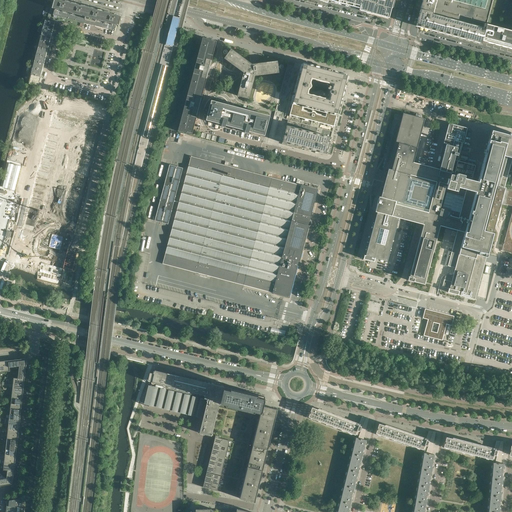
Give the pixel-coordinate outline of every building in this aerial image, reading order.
[(121,17),(57,0),(54,0),(52,8),(55,9),(53,15),(114,31),(116,25),(119,26),(121,17)] [(393,0),(324,0),(328,1),(389,17),(393,0)] [(482,41),(492,0),(422,0),(416,26),(481,44),(482,41)] [(511,0),(492,0),(486,24),(482,41),(487,43),(488,43),(494,45),(495,45),(501,46),(501,47),(507,48),(508,48),(511,49),(511,0)] [(174,15),(173,15),(166,44),(168,45),(172,46),(180,17),(179,17),(176,16),(174,15)] [(51,36),(55,23),(45,20),(42,34),(51,36)] [(48,50),(51,36),(42,34),(38,47),(48,50)] [(184,106),(178,131),(192,135),(198,110),(199,108),(200,104),(208,72),(209,69),(216,42),(202,38),(196,63),(194,69),(186,101),(184,106)] [(44,64),(48,50),(38,47),(34,61),(44,64)] [(255,76),(277,73),(277,68),(277,67),(276,62),(254,64),(255,62),(253,61),(251,61),(251,63),(250,63),(232,50),(229,55),(228,55),(228,56),(225,59),(239,70),(244,73),(242,78),(237,96),(244,98),(249,99),(255,76)] [(40,77),(44,64),(34,61),(31,75),(40,77)] [(288,65),(270,132),(275,133),(280,117),(283,118),(332,131),(347,76),(303,65),(302,69),(300,69),(301,65),(288,61),(288,65)] [(166,65),(163,64),(144,135),(147,136),(166,65)] [(38,86),(40,77),(31,75),(28,84),(33,85),(33,84),(38,86)] [(264,136),(270,116),(221,103),(211,100),(206,121),(217,124),(221,125),(221,127),(225,128),(225,126),(245,131),(244,133),(248,134),(248,132),(264,136)] [(23,109),(15,141),(18,142),(30,145),(39,113),(26,109),(23,109)] [(21,242),(20,243),(28,245),(28,247),(29,248),(32,249),(33,249),(42,251),(42,252),(42,271),(43,272),(46,272),(60,276),(71,236),(72,237),(102,125),(64,115),(54,113),(53,112),(48,130),(42,154),(45,154),(44,157),(41,156),(31,198),(33,199),(32,201),(31,201),(30,201),(28,205),(23,228),(23,229),(24,229),(22,236),(21,242)] [(459,292),(466,294),(477,251),(487,254),(493,233),(487,232),(495,201),(511,205),(511,212),(504,242),(505,242),(504,244),(502,250),(511,253),(511,191),(504,189),(511,159),(511,135),(491,130),(489,141),(486,150),(485,150),(484,153),(485,154),(483,163),(478,182),(471,180),(475,166),(458,161),(467,128),(449,123),(443,144),(446,144),(446,145),(440,169),(433,167),(413,162),(425,119),(403,113),(387,172),(384,183),(381,197),(379,197),(375,212),(377,212),(365,255),(364,255),(363,259),(374,262),(375,258),(387,262),(398,218),(419,223),(423,225),(410,276),(409,276),(409,277),(408,280),(414,282),(424,284),(440,226),(457,231),(448,266),(455,268),(451,281),(450,289),(449,288),(449,289),(448,292),(458,295),(459,292)] [(284,135),(282,144),(319,154),(319,152),(327,154),(332,132),(288,121),(285,133),(287,133),(286,135),(284,135)] [(244,150),(243,156),(255,158),(256,156),(260,157),(259,159),(264,160),(265,154),(244,150)] [(298,261),(308,226),(309,226),(310,226),(307,225),(308,222),(309,217),(310,217),(317,190),(239,169),(230,167),(224,165),(191,157),(191,156),(163,264),(273,293),(272,293),(283,296),(285,296),(288,298),(290,297),(291,292),(290,292),(293,282),(297,265),(298,261),(300,262),(300,261),(298,261)] [(8,165),(0,196),(0,197),(14,201),(22,169),(8,165)] [(168,224),(183,168),(169,165),(164,185),(163,185),(160,184),(152,215),(155,216),(155,215),(156,216),(155,221),(168,224)] [(0,223),(0,258),(0,259),(9,226),(0,223)] [(378,313),(380,306),(380,305),(380,304),(369,301),(367,310),(378,313)] [(429,310),(426,310),(427,309),(425,309),(422,318),(423,319),(428,320),(424,335),(423,336),(442,340),(443,339),(443,338),(443,337),(444,335),(446,324),(452,326),(453,320),(454,316),(453,316),(452,316),(449,315),(450,315),(449,315),(446,315),(446,314),(443,314),(443,313),(442,314),(440,313),(440,312),(439,312),(439,313),(436,312),(436,311),(436,312),(433,311),(430,310),(429,310)] [(284,336),(286,331),(272,327),(270,333),(284,336)] [(26,365),(27,358),(20,359),(19,366),(19,369),(26,369),(26,367),(26,365)] [(19,366),(20,359),(13,360),(11,360),(8,360),(9,367),(10,367),(19,366)] [(25,375),(26,369),(19,369),(18,378),(18,379),(25,379),(25,377),(25,375)] [(212,436),(224,387),(211,384),(155,371),(155,370),(155,371),(154,371),(153,373),(150,373),(148,381),(153,382),(152,386),(149,386),(144,404),(203,418),(203,421),(202,421),(202,422),(203,422),(202,424),(201,424),(201,425),(202,425),(201,428),(200,433),(199,433),(212,436)] [(277,410),(277,409),(275,409),(274,408),(274,409),(272,408),(270,408),(270,407),(269,407),(268,407),(267,407),(265,406),(263,406),(263,405),(263,403),(264,401),(264,400),(264,399),(265,397),(264,397),(261,396),(258,395),(257,395),(254,394),(251,394),(251,393),(248,393),(247,392),(247,393),(244,392),(241,391),(238,390),(237,390),(234,390),(234,389),(231,389),(230,388),(230,389),(228,388),(227,388),(224,387),(212,436),(215,437),(215,438),(215,441),(214,440),(213,443),(214,443),(213,446),(212,449),(212,452),(211,452),(211,454),(210,457),(209,460),(210,460),(209,463),(208,465),(208,466),(208,468),(207,468),(207,471),(206,474),(205,476),(206,477),(205,479),(204,482),(204,485),(203,485),(203,487),(221,491),(230,493),(230,494),(240,496),(240,498),(240,499),(240,498),(242,499),(243,499),(245,499),(245,500),(247,500),(248,500),(249,501),(250,501),(252,501),(254,502),(255,502),(255,501),(255,499),(256,499),(255,499),(256,497),(256,496),(257,494),(257,491),(258,491),(257,491),(258,489),(258,488),(258,489),(256,488),(258,483),(259,483),(259,484),(259,483),(260,481),(260,480),(260,478),(261,478),(261,476),(261,475),(262,473),(262,470),(263,470),(263,469),(264,465),(264,464),(266,455),(267,454),(266,454),(267,450),(268,450),(268,449),(268,447),(268,446),(269,444),(269,443),(269,441),(270,441),(270,439),(270,438),(271,436),(271,435),(271,436),(269,435),(271,430),(272,430),(272,431),(272,430),(273,428),(273,426),(274,425),(273,425),(274,423),(274,422),(274,420),(275,420),(275,418),(275,417),(276,415),(276,412),(277,412),(277,410)] [(319,409),(312,407),(308,416),(355,434),(357,430),(359,431),(361,426),(362,426),(363,424),(359,422),(358,425),(352,422),(352,421),(350,420),(349,421),(336,416),(337,415),(334,414),(334,415),(321,410),(321,409),(319,408),(319,409)] [(365,433),(368,418),(362,417),(359,422),(363,424),(362,426),(361,426),(359,431),(357,430),(355,434),(362,437),(364,432),(365,433)] [(375,433),(416,447),(423,449),(424,444),(427,445),(428,440),(430,441),(431,438),(427,437),(426,439),(419,437),(419,436),(417,435),(417,436),(403,432),(404,431),(401,430),(401,431),(388,426),(388,425),(386,424),(385,426),(378,423),(375,433)] [(433,447),(435,432),(433,432),(429,431),(427,437),(431,438),(430,441),(428,440),(427,445),(424,444),(423,449),(430,452),(432,447),(433,447)] [(364,447),(366,440),(356,437),(352,453),(362,456),(363,449),(364,449),(365,447),(364,447)] [(484,457),(485,457),(492,459),(493,454),(495,455),(496,450),(498,450),(499,448),(495,447),(494,449),(487,447),(487,446),(485,446),(485,447),(471,443),(471,442),(469,442),(469,443),(455,439),(455,438),(453,437),(453,438),(446,437),(443,446),(484,457)] [(501,457),(503,441),(501,441),(496,441),(495,447),(499,448),(498,450),(496,450),(495,455),(493,454),(492,459),(493,460),(493,462),(499,463),(501,456),(501,457)] [(433,461),(434,454),(424,452),(421,469),(431,470),(432,464),(433,464),(434,462),(433,461)] [(360,463),(362,456),(352,453),(348,469),(358,472),(360,465),(361,463),(360,463)] [(503,473),(504,471),(502,471),(503,464),(503,463),(499,463),(493,462),(493,463),(491,479),(502,480),(502,473),(503,473)] [(356,479),(358,472),(348,469),(344,485),(354,488),(356,481),(357,481),(357,479),(356,479)] [(430,480),(431,478),(430,477),(431,470),(421,469),(418,485),(428,487),(429,480),(430,480)] [(502,489),(502,487),(501,487),(502,480),(491,479),(490,495),(500,496),(501,489),(502,489)] [(352,494),(354,488),(344,485),(340,501),(350,503),(352,497),(353,497),(353,494),(352,494)] [(428,494),(427,494),(428,487),(418,485),(415,501),(425,503),(427,496),(428,494)] [(500,505),(501,503),(499,503),(500,496),(490,495),(488,511),(495,511),(498,511),(499,505),(500,505)] [(17,507),(18,498),(7,500),(7,501),(7,504),(7,506),(17,507)] [(348,511),(349,510),(350,503),(340,501),(337,511),(348,511)] [(424,511),(425,510),(424,510),(425,503),(415,501),(413,511),(423,511),(424,511)]
